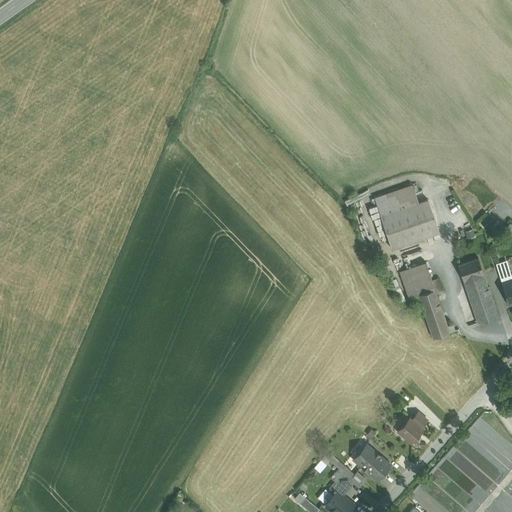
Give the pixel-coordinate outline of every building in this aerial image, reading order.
[(411,184),(373,197),(391,248),(438,232),(426,198),(417,202),(411,184)] [(500,233),(511,239),(511,226),(506,223),(500,233)] [(477,257),(458,264),(466,288),(485,281),(482,274),(483,274),(477,257)] [(425,262),(408,267),(417,294),(434,289),(431,279),(425,262)] [(408,267),(399,271),(408,298),(418,295),(417,294),(408,267)] [(437,277),(431,279),(434,289),(436,294),(442,292),(437,277)] [(511,278),(502,282),(508,305),(511,303),(511,278)] [(485,281),(466,288),(478,322),(497,315),(485,281)] [(434,289),(417,294),(418,295),(433,338),(449,332),(436,294),(434,289)] [(412,419),(410,417),(398,430),(411,441),(423,428),(421,427),(427,419),(418,411),(412,419)] [(389,464),(367,445),(355,459),(377,478),(389,464)] [(339,455),(331,448),(325,455),(333,462),(336,459),(339,455)] [(357,479),(336,459),(333,462),(345,472),(345,473),(355,482),(357,479)] [(345,472),(337,481),(348,490),(355,482),(345,473),(345,472)] [(348,490),(337,481),(329,491),(332,494),(324,504),(332,511),(348,511),(355,504),(343,495),(348,490)] [(316,511),(319,508),(305,497),(300,503),(310,511),(316,511)]
